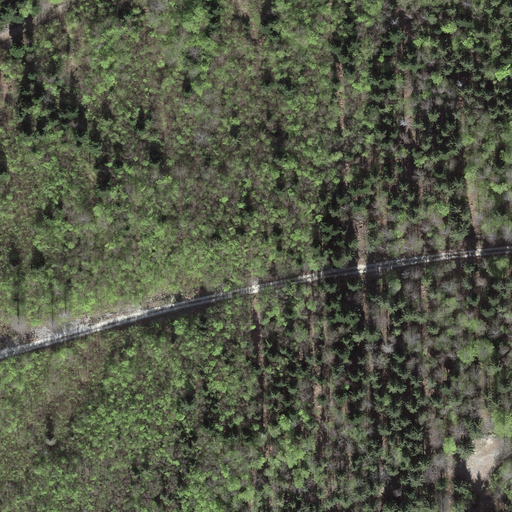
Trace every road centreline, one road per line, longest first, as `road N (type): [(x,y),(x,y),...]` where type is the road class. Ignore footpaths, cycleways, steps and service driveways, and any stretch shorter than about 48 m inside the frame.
road 1 (track): [(0,354),(190,301),(344,271),(511,251)]
road 2 (track): [(511,448),(320,511)]
